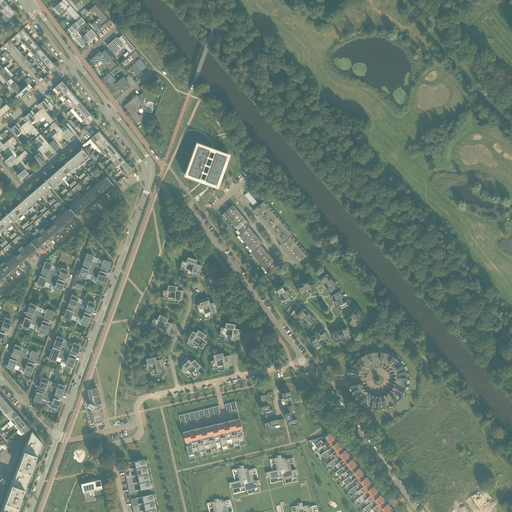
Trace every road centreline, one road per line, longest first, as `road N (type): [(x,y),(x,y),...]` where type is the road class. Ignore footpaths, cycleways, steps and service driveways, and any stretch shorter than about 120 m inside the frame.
road 1 (residential): [(124,511),(111,452),(140,432),(137,401),(304,360)]
road 2 (tertiary): [(57,435),(150,173)]
road 3 (residential): [(97,210),(25,407)]
road 4 (unclassified): [(418,511),(304,360)]
road 5 (residential): [(304,360),(198,221)]
